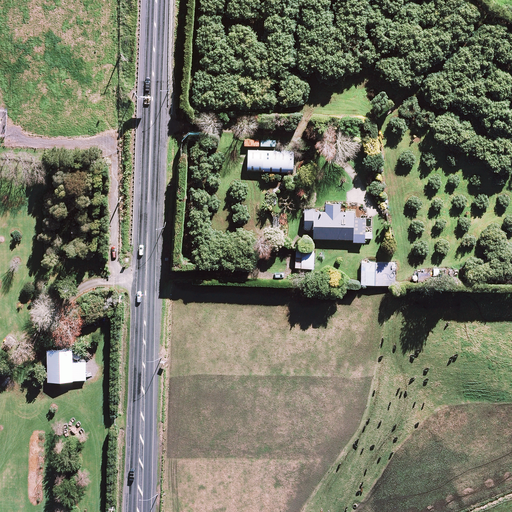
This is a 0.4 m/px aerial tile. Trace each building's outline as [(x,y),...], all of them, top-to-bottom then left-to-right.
[(294,151),(248,150),(248,168),(293,170),(294,151)] [(340,203),(325,203),(325,210),(305,209),(305,228),(314,228),(314,237),(353,238),(353,241),(365,241),(365,218),(354,217),(354,212),(340,211),(340,203)] [(296,249),(295,261),(301,261),(301,267),(314,268),(315,250),(296,249)] [(394,284),(395,262),(362,261),(361,283),(394,284)] [(73,348),(49,348),(48,380),(73,380),(73,348)]
